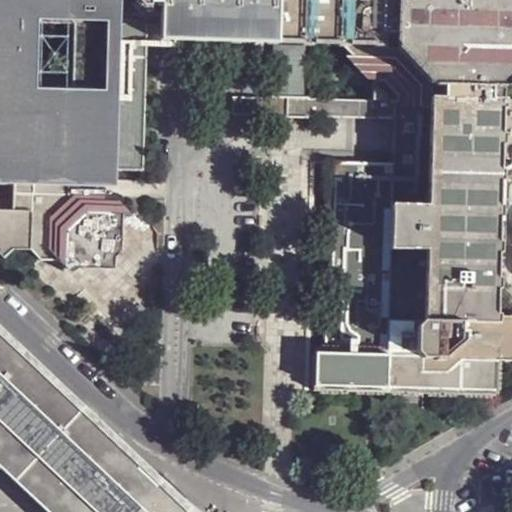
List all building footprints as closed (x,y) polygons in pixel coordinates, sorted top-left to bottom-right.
[(81,169),(114,170),(118,0),(0,0),(0,185),(14,186),(69,187),(70,168),(71,168),(71,163),(81,163),(81,169)] [(511,0),(118,0),(114,170),(143,171),(146,26),(161,26),(161,35),(274,39),(273,44),(271,97),(271,119),(291,120),(304,120),(304,98),(306,45),(306,40),(336,40),(343,46),(367,72),(369,70),(374,75),(373,99),(384,99),(384,101),(395,101),(395,107),(411,107),(410,167),(393,166),(332,165),(325,353),(318,353),(317,389),(326,389),(326,390),(385,390),(384,392),(442,392),(442,394),(496,394),(497,361),(511,361),(511,316),(499,316),(504,161),(511,161),(511,0)] [(274,39),(161,35),(161,41),(273,44),(274,39)] [(271,119),(271,97),(235,96),(234,118),(271,119)] [(373,99),(304,98),(304,120),(394,122),(393,166),(410,167),(411,107),(395,107),(395,101),(384,101),(384,99),(373,99)] [(81,163),(71,163),(71,168),(70,168),(69,187),(113,188),(114,170),(81,169),(81,163)] [(69,187),(14,186),(13,210),(0,209),(0,253),(5,259),(14,250),(32,251),(41,261),(59,261),(67,269),(101,271),(101,257),(96,251),(96,248),(102,248),(123,227),(124,215),(106,196),(69,195),(69,187)] [(122,252),(123,227),(102,248),(96,248),(96,251),(101,257),(101,271),(103,271),(122,252)] [(0,464),(50,511),(190,511),(106,431),(0,331),(0,464)] [(200,511),(106,431),(190,511),(200,511)]
